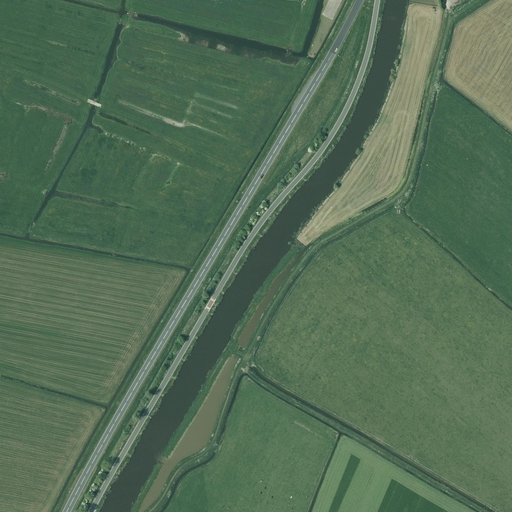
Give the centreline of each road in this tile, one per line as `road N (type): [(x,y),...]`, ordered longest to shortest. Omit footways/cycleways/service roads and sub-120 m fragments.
road 1 (track): [(149,511),(181,465),(208,448),(236,375),(297,269),(315,248),(400,198),(417,163),(449,21),(480,0)]
road 2 (unclassified): [(92,511),(241,251),(325,147),(352,98),(378,0)]
road 3 (trunk): [(65,511),(358,0)]
